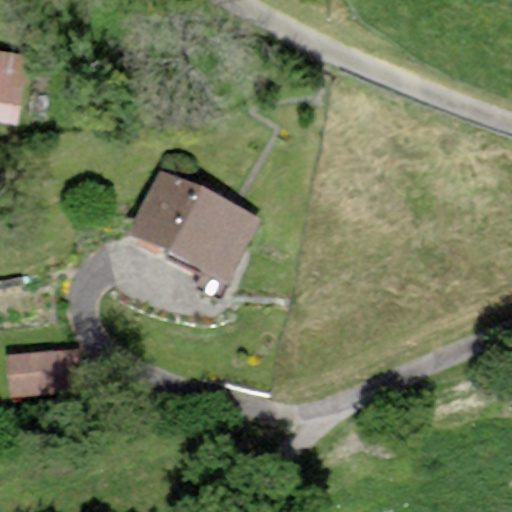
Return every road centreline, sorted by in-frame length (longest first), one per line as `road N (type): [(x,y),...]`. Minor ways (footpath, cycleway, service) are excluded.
road 1 (unclassified): [(511,332),(315,420),(227,511)]
road 2 (unclassified): [(511,122),(332,52),(235,0)]
